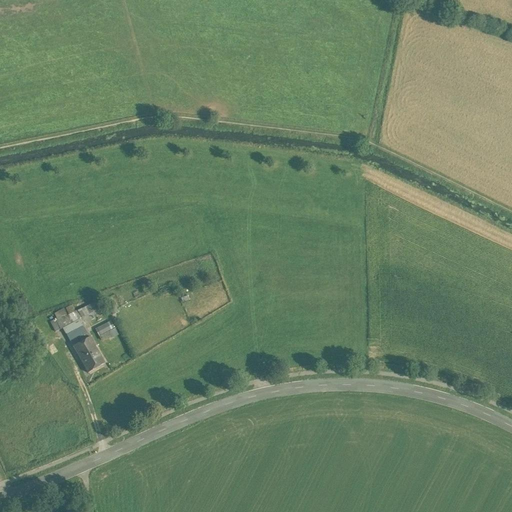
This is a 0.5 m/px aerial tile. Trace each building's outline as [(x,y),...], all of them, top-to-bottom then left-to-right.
[(93,295),(72,302),(74,309),(95,302),(93,295)] [(75,322),(78,328),(81,326),(78,320),(81,319),(78,311),(67,316),(56,322),(60,329),(63,328),(75,322)] [(55,320),(56,322),(67,316),(65,313),(54,319),(55,320)] [(55,332),(60,329),(56,322),(55,320),(50,322),(55,332)] [(97,328),(101,336),(114,329),(110,321),(97,328)] [(82,336),(85,334),(81,326),(78,328),(75,322),(63,328),(71,342),(82,336)] [(71,342),(73,347),(85,340),(82,336),(71,342)] [(77,354),(94,345),(90,337),(85,340),(73,347),(77,354)] [(94,345),(77,354),(88,373),(105,364),(94,345)]
